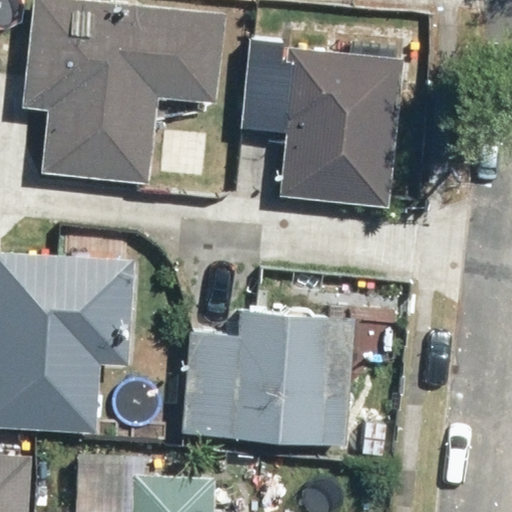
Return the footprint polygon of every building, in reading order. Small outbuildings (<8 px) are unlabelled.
[(227,3),(174,0),(36,0),(28,102),(51,104),(46,165),(154,174),(161,89),(220,93),(227,3)] [(391,196),(401,52),(292,45),(292,56),(248,53),(244,124),(289,127),(285,189),(391,196)] [(131,356),(136,248),(0,242),(0,418),(100,422),(103,354),(131,356)] [(193,322),(184,426),(353,439),(358,348),(342,347),(344,307),(239,302),(238,324),(193,322)] [(142,445),(74,444),(72,511),(217,511),(219,470),(141,467),(142,445)] [(0,511),(33,511),(37,451),(0,448),(0,511)]
